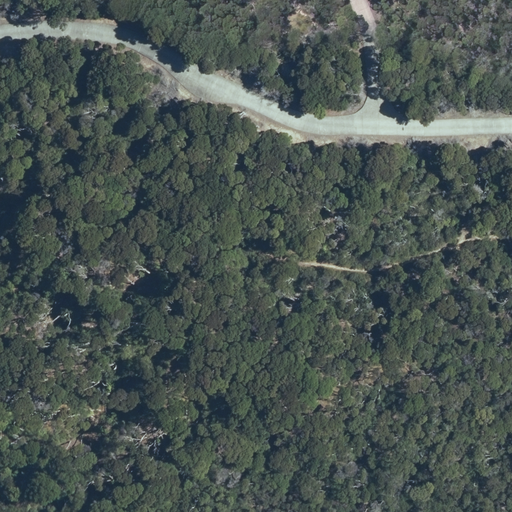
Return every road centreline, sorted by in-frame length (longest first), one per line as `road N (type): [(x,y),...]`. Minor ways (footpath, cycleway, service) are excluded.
road 1 (track): [(511,126),(306,119),(108,42),(0,36)]
road 2 (track): [(352,0),(372,52),(370,127)]
